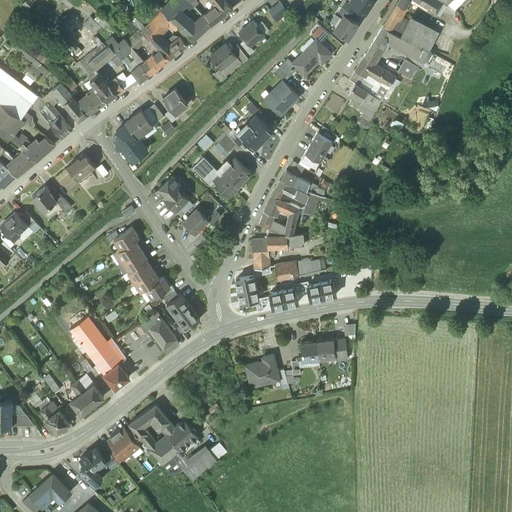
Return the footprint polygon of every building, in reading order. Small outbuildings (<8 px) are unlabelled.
[(36,0),(24,0),(22,2),(28,9),(36,0)] [(177,0),(154,0),(152,2),(162,11),(170,19),(177,12),(183,6),(177,0)] [(206,13),(194,0),(192,0),(189,2),(194,7),(202,16),(206,13)] [(225,0),(211,0),(217,6),(211,10),(217,19),(232,8),(225,0)] [(349,2),(346,0),(342,6),(353,14),(357,9),(348,4),(349,2)] [(350,0),(349,2),(348,4),(357,9),(365,14),(374,0),(350,0)] [(440,0),(398,0),(397,2),(405,7),(409,0),(415,0),(439,15),(446,3),(440,0)] [(448,0),(446,3),(454,11),(463,0),(448,0)] [(189,2),(188,1),(184,4),(189,9),(191,7),(192,9),(194,7),(189,2)] [(287,11),(279,2),(269,11),(276,20),(287,11)] [(405,7),(397,2),(383,26),(391,30),(400,15),(405,7)] [(198,20),(183,6),(177,12),(187,21),(189,19),(195,24),(198,20)] [(353,14),(342,6),(338,12),(343,16),(344,15),(350,19),(353,14)] [(206,13),(202,16),(209,24),(217,19),(211,10),(206,13)] [(170,19),(162,11),(157,17),(166,26),(166,25),(171,20),(170,19)] [(187,21),(177,12),(170,19),(171,20),(178,26),(180,28),(187,21)] [(71,13),(58,26),(60,30),(54,35),(62,43),(65,40),(74,51),(76,48),(60,29),(73,16),(71,13)] [(106,22),(99,15),(95,19),(102,26),(106,22)] [(343,16),(342,18),(340,17),(335,26),(336,27),(334,30),(341,34),(341,35),(342,36),(343,35),(348,39),(357,24),(350,19),(344,15),(343,16)] [(410,21),(400,15),(391,30),(392,31),(401,36),(410,21)] [(198,20),(195,24),(189,19),(187,21),(180,28),(186,33),(193,39),(202,30),(209,24),(202,16),(198,20)] [(102,26),(92,17),(85,24),(95,33),(102,26)] [(157,17),(148,26),(157,35),(166,26),(157,17)] [(171,20),(166,25),(170,29),(175,30),(178,26),(171,20)] [(264,35),(253,21),(239,32),(250,46),(264,35)] [(437,36),(410,21),(401,36),(428,52),(437,36)] [(111,26),(106,22),(102,26),(107,30),(111,26)] [(157,35),(148,26),(142,32),(148,38),(135,51),(144,60),(152,54),(144,44),(150,39),(154,43),(160,37),(157,35)] [(391,30),(383,26),(365,54),(374,59),(387,38),(392,31),(391,30)] [(307,35),(312,40),(320,33),(314,28),(307,35)] [(139,30),(127,41),(135,51),(148,38),(142,32),(139,30)] [(401,36),(392,31),(387,38),(424,60),(428,52),(401,36)] [(160,37),(154,43),(163,52),(169,59),(193,39),(186,33),(180,38),(169,46),(165,42),(160,37)] [(173,36),(165,42),(169,46),(180,38),(173,36)] [(127,41),(125,39),(119,45),(114,39),(108,44),(108,45),(115,53),(120,58),(123,56),(124,57),(128,53),(138,65),(141,63),(144,60),(135,51),(127,41)] [(154,43),(150,39),(144,44),(152,54),(160,65),(169,59),(163,52),(154,43)] [(316,39),(292,63),(297,68),(304,75),(319,60),(322,62),(331,53),(316,39)] [(102,43),(77,64),(80,68),(106,47),(102,43)] [(226,44),(210,56),(220,69),(236,56),(231,49),(226,44)] [(237,44),(231,49),(236,56),(242,63),(249,58),(237,44)] [(5,45),(0,51),(0,55),(3,58),(10,48),(5,45)] [(106,47),(80,68),(87,76),(115,53),(108,45),(106,47)] [(22,56),(34,66),(41,72),(48,77),(53,71),(27,50),(22,56)] [(144,60),(141,63),(150,74),(160,65),(152,54),(144,60)] [(374,59),(365,54),(363,58),(372,63),(374,64),(375,62),(376,60),(374,59)] [(292,63),(287,58),(279,67),(289,76),(297,68),(292,63)] [(375,62),(374,64),(372,63),(363,58),(355,70),(365,77),(367,73),(389,87),(390,86),(394,79),(396,75),(388,70),(375,62)] [(398,72),(411,79),(418,67),(405,59),(398,72)] [(138,65),(131,70),(138,80),(140,82),(150,74),(141,63),(138,65)] [(34,66),(24,79),(31,85),(41,72),(34,66)] [(26,87),(0,67),(0,81),(20,96),(26,87)] [(289,76),(279,67),(274,72),(282,80),(283,80),(284,81),(289,76)] [(220,69),(214,74),(220,81),(226,76),(220,69)] [(131,70),(117,81),(123,89),(138,80),(131,70)] [(365,77),(355,70),(349,80),(355,83),(359,86),(362,81),(365,77)] [(107,84),(97,73),(89,80),(95,87),(94,88),(106,101),(123,89),(117,81),(116,81),(115,82),(113,79),(107,84)] [(76,86),(68,77),(62,83),(66,88),(69,91),(76,86)] [(399,82),(394,79),(390,86),(395,88),(399,82)] [(282,80),(264,99),(280,115),(299,95),(284,81),(283,80),(282,80)] [(20,96),(0,81),(0,103),(21,118),(27,110),(31,105),(20,96)] [(372,87),(362,81),(359,86),(368,91),(369,92),(372,87)] [(359,86),(355,83),(348,94),(352,97),(361,102),(368,91),(359,86)] [(63,90),(59,85),(49,93),(57,102),(60,100),(63,104),(72,97),(72,96),(69,91),(66,88),(63,90)] [(378,91),(374,96),(381,100),(388,89),(381,86),(378,91)] [(378,91),(372,87),(369,92),(374,96),(378,91)] [(106,101),(94,88),(87,94),(87,93),(86,94),(87,94),(84,97),(89,103),(82,108),(87,115),(106,101)] [(174,89),(161,99),(170,110),(173,115),(175,114),(180,110),(178,107),(184,102),(174,89)] [(369,92),(368,91),(361,102),(376,112),(381,100),(374,96),(369,92)] [(49,93),(42,99),(53,107),(57,102),(49,93)] [(72,96),(72,97),(63,104),(69,111),(68,111),(71,114),(73,116),(78,121),(87,115),(82,108),(81,108),(72,96)] [(361,102),(352,97),(348,104),(362,113),(369,117),(367,121),(371,123),(373,119),(376,112),(361,102)] [(156,102),(149,108),(159,121),(166,116),(165,114),(156,102)] [(21,118),(0,103),(0,132),(7,137),(8,135),(21,118)] [(65,120),(53,107),(47,111),(44,108),(40,112),(62,137),(72,129),(71,127),(65,120)] [(159,121),(149,108),(143,112),(153,125),(159,121)] [(27,110),(21,118),(34,127),(37,125),(33,122),(33,115),(27,110)] [(143,112),(141,110),(125,122),(137,137),(145,130),(153,125),(143,112)] [(173,115),(170,110),(165,114),(166,116),(171,122),(178,117),(175,114),(173,115)] [(369,117),(362,113),(356,123),(368,129),(371,123),(367,121),(369,117)] [(71,114),(65,120),(71,127),(78,121),(73,116),(71,114)] [(256,115),(248,124),(250,125),(240,136),(238,134),(237,134),(244,141),(253,150),(272,131),(256,115)] [(137,137),(125,122),(126,123),(115,132),(114,138),(117,141),(116,145),(118,148),(122,148),(132,161),(147,149),(139,140),(137,137)] [(175,129),(169,122),(162,128),(168,135),(175,129)] [(238,134),(233,129),(227,134),(236,143),(239,146),(244,141),(237,134),(238,134)] [(145,130),(137,137),(139,140),(148,133),(145,130)] [(227,134),(224,131),(215,139),(227,151),(236,143),(227,134)] [(331,141),(317,133),(306,152),(319,161),(331,141)] [(28,139),(21,134),(18,139),(15,142),(21,147),(23,144),(24,144),(28,139)] [(204,150),(213,142),(207,135),(197,142),(204,150)] [(28,148),(25,152),(36,160),(55,144),(45,137),(40,144),(35,140),(28,148)] [(25,152),(23,150),(18,156),(14,160),(7,167),(15,175),(17,176),(36,160),(25,152)] [(319,161),(306,152),(301,159),(315,167),(319,161)] [(79,158),(67,167),(77,180),(94,166),(85,155),(80,159),(79,158)] [(202,157),(192,167),(210,185),(214,181),(213,181),(220,174),(202,157)] [(220,174),(213,181),(214,181),(229,195),(250,173),(235,158),(220,174)] [(291,169),(293,171),(297,173),(307,178),(311,171),(295,162),(291,169)] [(108,173),(101,164),(96,169),(102,177),(108,173)] [(1,173),(0,171),(0,183),(3,187),(15,175),(7,167),(1,173)] [(292,174),(286,170),(281,179),(288,183),(289,183),(298,188),(302,180),(296,177),(297,173),(293,171),(292,174)] [(172,175),(156,191),(157,191),(160,189),(165,195),(163,197),(163,198),(176,186),(179,183),(172,175)] [(288,183),(281,179),(275,187),(271,195),(279,199),(280,199),(283,191),(292,196),(298,188),(289,183),(288,183)] [(309,184),(302,180),(298,188),(302,190),(307,193),(307,192),(309,184)] [(176,186),(163,198),(176,210),(187,199),(188,198),(179,189),(176,186)] [(44,187),(32,197),(43,211),(55,201),(54,200),(44,187)] [(298,188),(292,196),(300,199),(302,190),(298,188)] [(319,195),(307,192),(307,193),(302,190),(300,199),(306,201),(304,208),(309,209),(314,211),(319,195)] [(292,196),(283,191),(280,199),(289,203),(292,196)] [(71,207),(59,195),(54,200),(55,201),(65,213),(71,207)] [(289,203),(280,199),(279,199),(271,195),(261,218),(270,222),(271,220),(273,215),(275,216),(279,208),(290,213),(289,217),(288,217),(286,226),(283,234),(293,234),(295,225),(298,215),(298,213),(299,210),(299,208),(289,203)] [(187,199),(176,210),(181,216),(193,204),(187,199)] [(131,205),(122,212),(125,217),(134,210),(131,205)] [(207,219),(196,209),(183,221),(195,233),(207,220),(207,219)] [(215,211),(207,219),(207,220),(212,224),(220,216),(215,211)] [(15,212),(0,226),(14,241),(19,236),(18,234),(27,225),(21,218),(15,212)] [(35,221),(27,213),(21,218),(27,225),(29,227),(35,221)] [(304,217),(298,215),(295,225),(302,227),(304,217)] [(270,222),(261,218),(258,225),(268,229),(266,235),(273,235),(276,222),(271,220),(270,222)] [(286,226),(276,222),(273,235),(283,234),(286,226)] [(119,235),(113,239),(120,249),(134,240),(138,237),(132,227),(119,235)] [(115,231),(105,237),(109,242),(113,239),(119,235),(115,231)] [(273,235),(266,235),(267,240),(252,240),(253,270),(269,267),(268,248),(295,246),(295,234),(273,235)] [(201,235),(193,243),(197,247),(206,239),(201,235)] [(134,240),(120,249),(116,251),(122,261),(140,249),(134,240)] [(13,252),(3,242),(0,245),(0,247),(9,256),(13,252)] [(0,247),(0,264),(1,265),(9,256),(0,247)] [(140,249),(122,261),(129,271),(146,260),(147,259),(140,249)] [(146,260),(129,271),(128,272),(134,282),(152,269),(146,260)] [(312,260),(296,262),(298,275),(323,270),(321,260),(312,261),(312,260)] [(296,262),(275,266),(278,280),(298,276),(298,275),(296,262)] [(254,276),(270,273),(269,267),(253,270),(254,276)] [(152,269),(134,282),(141,291),(145,289),(159,279),(152,269)] [(163,276),(159,279),(145,289),(151,298),(161,292),(170,286),(163,276)] [(253,276),(236,279),(238,291),(256,287),(253,276)] [(334,286),(340,285),(338,276),(331,277),(332,281),(333,281),(334,286)] [(332,281),(320,283),(323,298),(336,296),(334,286),(333,281),(332,281)] [(296,294),(302,293),(301,283),(293,284),(294,289),(295,289),(296,294)] [(310,301),(323,298),(320,283),(308,286),(307,286),(308,292),(310,301)] [(170,286),(161,292),(164,297),(174,291),(174,290),(171,285),(170,286)] [(238,291),(240,303),(244,302),(258,299),(256,287),(238,291)] [(285,306),(298,303),(296,294),(295,289),(294,289),(282,291),(285,306)] [(174,291),(164,298),(168,303),(177,296),(174,291)] [(282,291),(269,294),(270,296),(270,300),(272,309),(285,306),(282,291)] [(168,303),(166,304),(169,309),(184,298),(181,293),(177,296),(168,303)] [(270,296),(260,298),(262,305),(268,304),(267,300),(270,300),(270,296)] [(199,319),(184,298),(169,309),(178,320),(185,330),(199,319)] [(257,312),(263,310),(262,305),(260,298),(258,299),(244,302),(246,308),(256,306),(257,312)] [(115,311),(107,317),(109,321),(118,315),(115,311)] [(177,339),(156,311),(139,324),(144,331),(148,329),(163,350),(164,349),(175,341),(177,339)] [(106,341),(88,316),(70,329),(89,354),(100,369),(103,374),(109,369),(118,363),(126,358),(111,338),(106,341)] [(178,320),(173,324),(180,333),(185,330),(178,320)] [(355,324),(344,325),(345,337),(355,336),(355,324)] [(345,339),(333,341),(335,359),(339,362),(347,361),(345,339)] [(175,341),(164,349),(166,353),(177,344),(175,341)] [(333,341),(317,342),(319,364),(325,363),(325,360),(335,359),(333,341)] [(317,342),(300,344),(302,362),(312,361),(312,364),(319,364),(317,342)] [(263,362),(246,367),(250,384),(259,382),(260,384),(278,380),(278,379),(277,373),(272,356),(262,359),(263,362)] [(92,369),(85,359),(80,363),(87,373),(92,369)] [(299,362),(291,363),(292,377),(300,376),(299,362)] [(118,363),(109,369),(103,374),(115,389),(129,378),(118,363)] [(284,371),(277,373),(278,379),(278,380),(280,388),(288,386),(284,371)] [(93,384),(85,374),(78,379),(86,389),(93,384)] [(60,390),(51,378),(46,382),(54,394),(60,390)] [(86,389),(78,379),(74,382),(82,392),(86,389)] [(82,392),(74,382),(70,385),(78,396),(82,392)] [(103,397),(93,384),(86,389),(82,392),(92,405),(103,397)] [(92,405),(82,392),(78,396),(70,401),(80,414),(92,405)] [(11,400),(0,399),(0,427),(11,428),(11,426),(11,414),(11,400)] [(47,399),(40,404),(41,406),(38,408),(37,406),(37,407),(40,411),(46,406),(50,403),(47,399)] [(50,403),(46,406),(52,414),(59,410),(52,401),(50,403)] [(216,402),(207,407),(211,415),(220,410),(216,402)] [(238,404),(231,409),(236,415),(243,410),(238,404)] [(156,444),(141,425),(148,420),(156,429),(159,426),(168,419),(155,405),(128,424),(131,427),(149,449),(156,444)] [(52,414),(46,406),(40,411),(46,419),(52,414)] [(52,414),(46,419),(50,424),(56,432),(69,423),(59,410),(52,414)] [(26,414),(11,414),(11,426),(34,425),(26,414)] [(168,419),(159,426),(161,429),(166,436),(175,428),(168,419)] [(186,419),(175,428),(166,436),(179,452),(185,458),(202,444),(203,445),(204,445),(200,440),(200,439),(196,433),(197,433),(197,431),(196,428),(193,428),(193,429),(186,419)] [(56,432),(50,424),(45,428),(51,436),(56,432)] [(130,435),(124,427),(120,430),(119,429),(115,433),(131,454),(139,447),(137,444),(130,435)] [(142,440),(131,427),(130,427),(134,432),(130,435),(137,444),(142,440)] [(131,454),(115,433),(110,437),(111,438),(107,441),(115,451),(122,460),(123,460),(131,454)] [(166,436),(156,444),(149,449),(157,459),(162,465),(179,452),(166,436)] [(227,454),(219,444),(208,452),(216,462),(227,454)] [(95,447),(80,458),(84,462),(82,463),(81,466),(82,468),(80,469),(83,472),(93,482),(95,484),(100,481),(102,475),(95,469),(105,462),(106,461),(103,458),(95,447)] [(122,460),(115,451),(110,454),(118,463),(122,460)] [(207,451),(189,464),(189,463),(181,469),(182,469),(192,482),(216,462),(208,452),(207,451)] [(179,452),(162,465),(172,477),(182,469),(181,469),(189,463),(185,458),(179,452)] [(110,454),(109,453),(103,458),(106,461),(105,462),(110,470),(118,463),(110,454)] [(93,482),(83,472),(78,476),(88,486),(93,482)] [(33,511),(34,511),(47,501),(49,503),(55,497),(59,502),(69,492),(53,474),(23,501),(33,511)]
